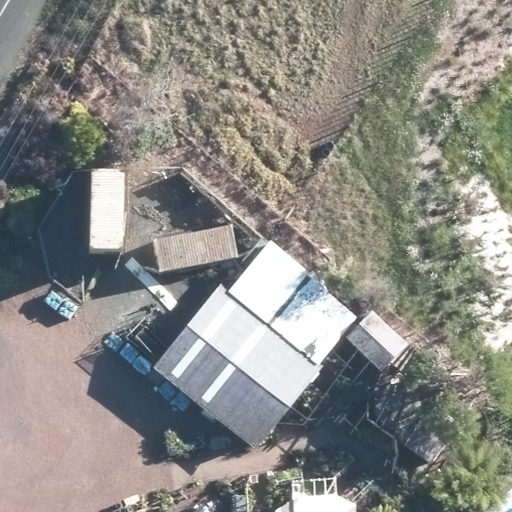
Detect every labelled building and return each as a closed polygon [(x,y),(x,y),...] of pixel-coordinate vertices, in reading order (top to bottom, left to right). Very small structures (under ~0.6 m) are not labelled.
[(81,168),(79,253),(116,253),(119,170),(81,168)] [(224,223),(142,236),(149,273),(230,260),(224,223)] [(147,366),(247,448),(318,364),(314,360),(354,314),(261,238),(220,289),(214,285),(147,366)] [(367,310),(340,337),(374,370),(384,360),(402,378),(419,361),(367,310)] [(396,445),(427,463),(445,434),(416,414),(396,445)] [(511,511),(511,466),(455,511),(511,511)] [(330,511),(328,478),(283,480),(285,511),(330,511)]
